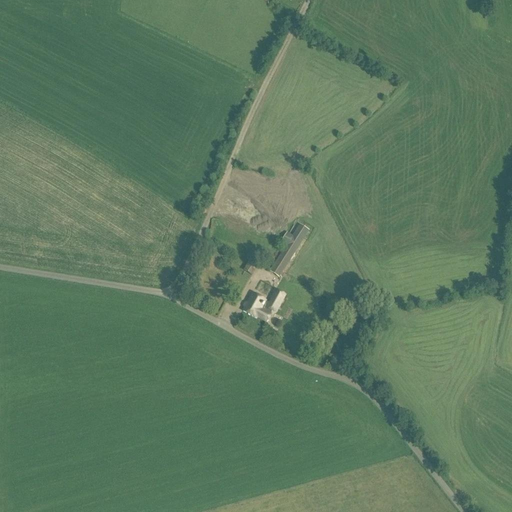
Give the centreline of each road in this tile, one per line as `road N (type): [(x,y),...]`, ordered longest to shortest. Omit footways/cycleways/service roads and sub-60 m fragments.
road 1 (unclassified): [(172,296),(274,354),(358,387),(464,511)]
road 2 (unclassified): [(172,296),(310,0)]
road 3 (unclassified): [(172,296),(0,268)]
